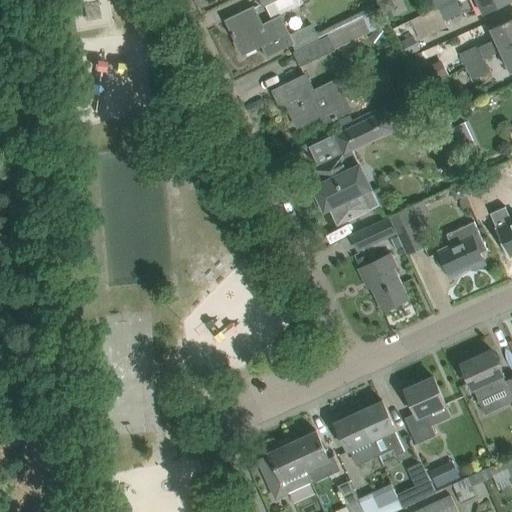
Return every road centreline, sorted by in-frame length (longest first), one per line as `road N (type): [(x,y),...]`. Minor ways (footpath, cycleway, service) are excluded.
road 1 (residential): [(356,361),(172,0)]
road 2 (residential): [(356,361),(511,292)]
road 3 (residential): [(236,419),(263,398),(356,361)]
